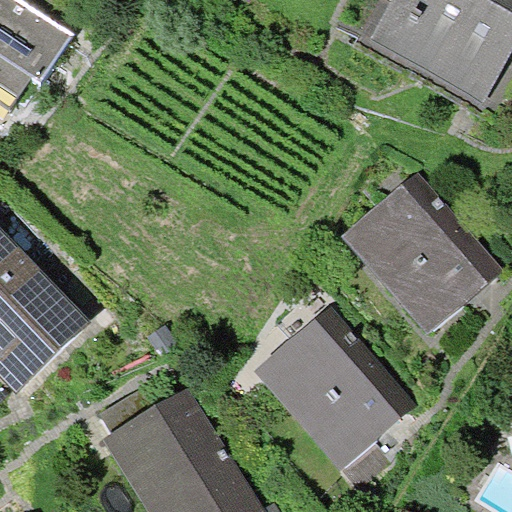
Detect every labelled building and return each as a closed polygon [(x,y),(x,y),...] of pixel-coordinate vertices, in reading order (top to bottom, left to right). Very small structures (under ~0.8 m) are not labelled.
[(75,35),(21,0),(0,0),(0,102),(11,110),(33,77),(42,84),(75,35)] [(511,0),(390,0),(370,37),(484,101),(511,50),(511,0)] [(504,270),(418,170),(342,236),(427,335),(504,270)] [(0,376),(16,393),(91,321),(0,226),(0,376)] [(416,407),(331,306),(255,370),(340,471),(341,469),(375,441),(416,407)] [(266,511),(264,508),(187,386),(158,405),(145,385),(99,413),(112,433),(103,439),(148,511),(266,511)] [(394,463),(375,441),(341,469),(360,492),(394,463)] [(281,511),(274,501),(264,508),(266,511),(281,511)]
